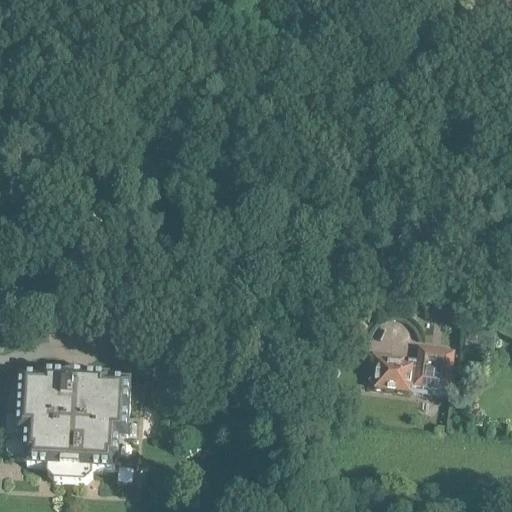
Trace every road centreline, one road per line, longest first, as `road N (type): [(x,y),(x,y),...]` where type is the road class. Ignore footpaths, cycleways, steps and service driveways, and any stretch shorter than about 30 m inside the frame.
road 1 (unknown): [(314,374),(0,346)]
road 2 (track): [(277,511),(322,328),(353,282)]
road 3 (unclassified): [(353,282),(411,242),(476,219),(511,221)]
